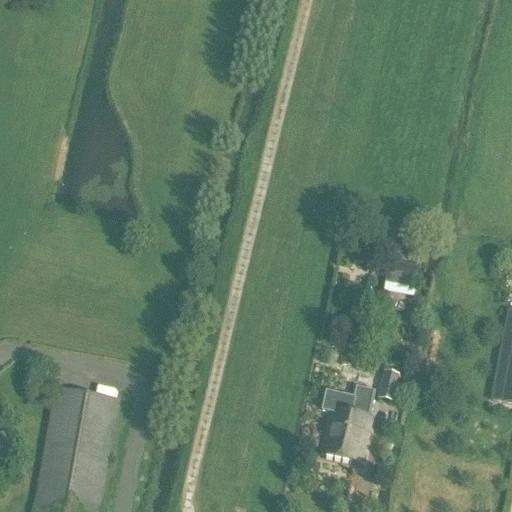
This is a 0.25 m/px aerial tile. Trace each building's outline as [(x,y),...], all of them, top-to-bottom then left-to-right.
[(415,288),(418,266),(389,261),(385,283),(415,288)] [(511,313),(509,313),(492,403),(511,406),(511,313)] [(393,403),(399,377),(383,374),(381,383),(382,383),(378,400),(393,403)] [(332,416),(329,427),(367,436),(371,419),(369,419),(375,393),(356,388),(353,399),(325,393),(320,413),(332,416)] [(98,511),(118,403),(55,392),(34,511),(98,511)] [(360,465),(367,436),(329,427),(322,457),(360,465)]
